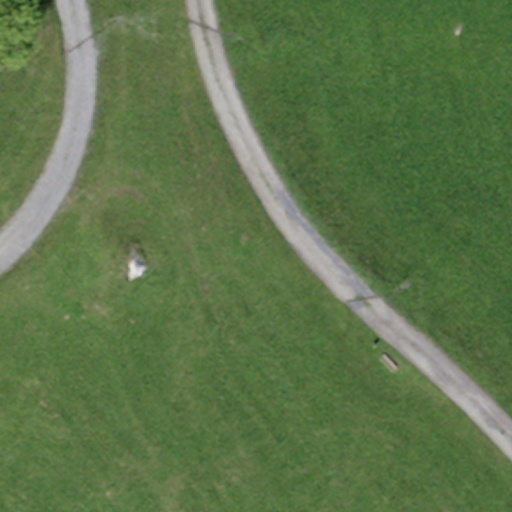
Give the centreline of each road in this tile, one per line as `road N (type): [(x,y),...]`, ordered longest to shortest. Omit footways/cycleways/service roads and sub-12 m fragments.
road 1 (track): [(204,0),(227,101),(293,225),(511,448)]
road 2 (track): [(0,254),(21,239),(74,155),(83,61),(68,0)]
